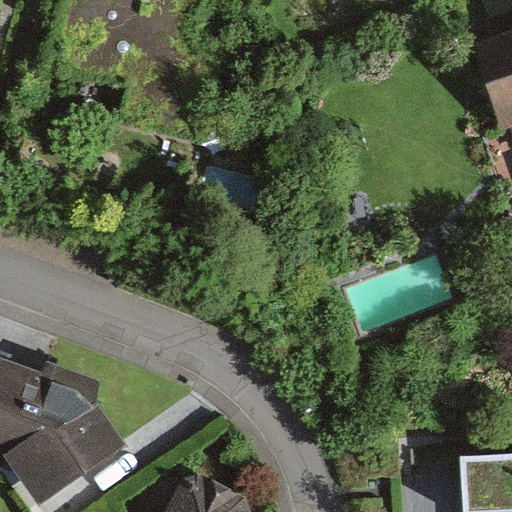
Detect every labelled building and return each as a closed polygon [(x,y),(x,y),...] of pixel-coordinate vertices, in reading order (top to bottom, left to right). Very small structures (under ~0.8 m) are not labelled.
[(198,0),(71,0),(56,65),(135,83),(128,114),(200,131),(219,49),(189,42),(198,0)] [(511,27),(486,36),(511,114),(511,116),(496,122),(511,169),(511,27)] [(125,437),(93,392),(99,374),(48,356),(45,363),(0,347),(0,451),(22,459),(45,492),(125,437)] [(511,439),(473,442),(477,511),(499,511),(511,511),(511,439)] [(251,511),(259,498),(188,462),(163,511),(251,511)]
